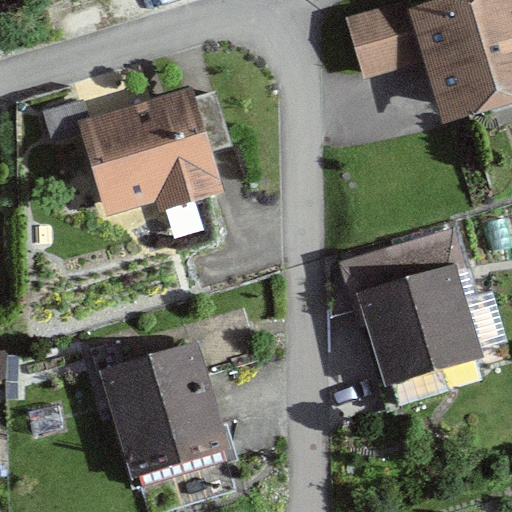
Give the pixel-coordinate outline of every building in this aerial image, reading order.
[(511,0),(496,0),(428,21),(453,107),(511,89),(511,0)] [(411,6),(353,23),(369,73),(427,56),(411,6)] [(161,191),(165,202),(217,186),(191,99),(90,130),(113,206),(161,191)] [(382,345),(400,405),(485,380),(453,272),(407,285),(399,258),(350,273),(372,348),(382,345)] [(226,458),(231,436),(217,429),(202,378),(261,362),(247,310),(188,326),(195,351),(112,374),(149,511),(165,511),(236,493),(226,458)]
